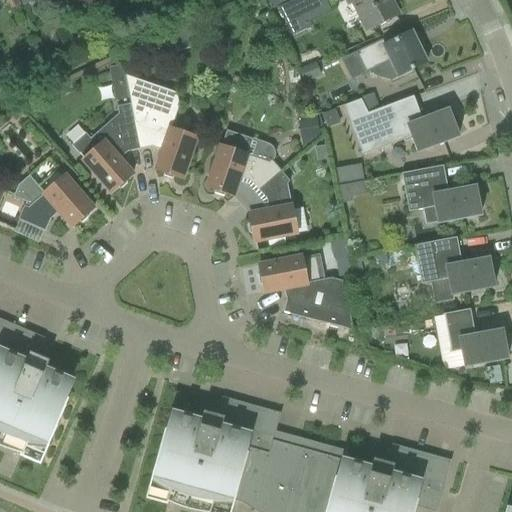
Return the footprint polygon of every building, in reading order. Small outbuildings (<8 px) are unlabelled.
[(7,0),(12,10),(21,6),(17,0),(7,0)] [(54,0),(57,9),(78,1),(77,0),(54,0)] [(320,0),(294,0),(277,8),(291,37),(292,37),(287,25),(324,7),(320,0)] [(350,0),(358,16),(366,32),(380,24),(398,16),(390,0),(350,0)] [(341,61),(350,81),(376,69),(374,64),(387,57),(397,78),(413,70),(426,64),(411,33),(393,41),(387,45),(384,40),(341,61)] [(40,46),(29,52),(36,68),(47,62),(40,46)] [(316,64),(300,71),(305,83),(321,76),(316,64)] [(155,171),(182,180),(196,139),(171,130),(179,106),(176,94),(125,76),(130,105),(139,150),(151,148),(162,152),(155,171)] [(0,87),(0,86),(0,117),(14,109),(0,87)] [(372,94),(361,99),(368,114),(379,109),(372,94)] [(344,107),(362,156),(411,138),(417,153),(458,137),(448,111),(427,119),(427,118),(421,118),(413,97),(394,104),(367,115),(360,100),(344,107)] [(82,161),(111,194),(132,176),(119,160),(127,153),(139,150),(130,105),(117,108),(118,115),(90,140),(85,134),(71,147),(79,155),(80,154),(84,159),(82,161)] [(335,110),(321,115),(326,129),(340,124),(335,110)] [(299,123),(298,123),(302,151),(303,151),(319,137),(316,119),(299,123)] [(213,170),(206,189),(215,192),(214,195),(223,198),(224,195),(233,198),(240,178),(250,182),(258,191),(280,172),(271,162),(248,154),(252,141),(226,132),(221,147),(213,170)] [(422,210),(425,226),(437,223),(437,224),(480,216),(475,188),(454,192),(453,191),(447,191),(443,167),(401,175),(408,213),(422,210)] [(250,224),(247,225),(249,235),(252,234),(254,243),(273,239),(297,234),(292,211),(291,207),(287,185),(289,183),(280,172),(258,191),(266,200),(268,212),(248,215),(250,224)] [(24,207),(18,220),(26,224),(45,232),(50,220),(58,213),(72,228),(79,222),(80,224),(88,218),(86,216),(93,210),(80,195),(64,177),(44,194),(28,209),(24,207)] [(349,184),(337,186),(340,204),(352,202),(351,198),(349,184)] [(429,244),(414,247),(421,285),(429,283),(434,305),(453,301),(451,295),(474,291),(494,288),(493,282),(495,281),(491,271),(489,260),(469,264),(468,262),(460,262),(456,239),(436,242),(429,244)] [(385,254),(373,257),(375,266),(387,264),(385,254)] [(283,314),(352,331),(343,283),(331,279),(324,281),(319,256),(308,258),(308,259),(302,260),(301,258),(258,266),(264,294),(284,291),(287,302),(283,314)] [(461,352),(464,367),(507,359),(502,332),(480,336),(480,335),(474,334),(470,310),(442,315),(443,317),(444,316),(450,352),(449,352),(449,354),(461,352)] [(0,442),(3,444),(21,453),(19,457),(40,466),(72,381),(45,370),(49,362),(45,360),(47,357),(40,342),(36,340),(37,338),(0,322),(0,442)] [(371,469),(333,458),(335,451),(275,434),(280,414),(279,414),(279,416),(227,402),(226,403),(222,402),(208,411),(207,413),(203,412),(201,421),(173,414),(168,432),(164,430),(145,499),(167,506),(168,502),(179,503),(189,506),(199,509),(205,511),(231,511),(235,499),(242,500),(260,511),(262,511),(414,511),(416,507),(434,511),(436,511),(450,461),(449,461),(448,463),(397,449),(396,451),(392,450),(378,458),(377,461),(373,460),(371,469)]
